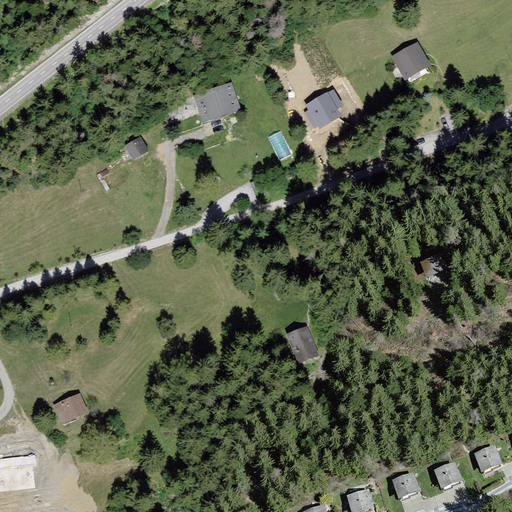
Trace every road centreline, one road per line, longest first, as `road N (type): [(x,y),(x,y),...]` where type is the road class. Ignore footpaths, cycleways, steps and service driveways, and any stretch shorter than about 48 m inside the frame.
road 1 (residential): [(504,120),(383,169),(0,293)]
road 2 (tertiary): [(0,106),(140,0)]
